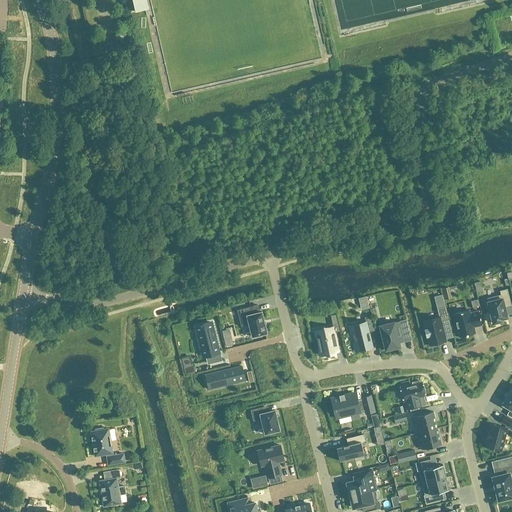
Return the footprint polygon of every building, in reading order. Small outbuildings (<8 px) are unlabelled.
[(145,0),(132,0),(135,11),(147,8),(145,0)] [(493,323),(502,321),(501,319),(507,318),(505,307),(511,306),(508,289),(500,291),(501,295),(487,298),(493,323)] [(252,337),(267,333),(262,312),(252,314),(251,307),(237,310),(241,327),(249,325),(252,337)] [(453,314),(459,337),(475,334),(473,327),(482,325),(478,311),(470,313),(469,310),(453,314)] [(427,337),(429,345),(446,341),(444,334),(445,332),(451,331),(447,312),(438,314),(439,317),(423,321),(425,329),(424,330),(426,338),(427,337)] [(319,330),(321,338),(313,339),(313,338),(312,338),(315,351),(316,351),(316,350),(319,349),(320,356),(338,352),(334,333),(340,332),(337,314),(336,314),(338,323),(332,324),(332,327),(319,330)] [(356,352),(372,347),(368,333),(375,331),(371,316),(364,318),(365,322),(361,324),(361,322),(358,323),(359,324),(349,326),(356,352)] [(380,326),(386,350),(400,347),(398,342),(404,341),(403,337),(410,336),(406,320),(394,323),(380,326)] [(196,326),(204,357),(218,353),(211,323),(196,326)] [(240,325),(229,329),(232,338),(243,334),(240,325)] [(192,365),(183,367),(185,375),(195,372),(193,364),(192,365)] [(205,375),(209,390),(246,380),(242,366),(205,375)] [(419,398),(425,396),(422,383),(421,383),(420,381),(412,383),(413,385),(401,388),(404,401),(405,401),(407,410),(421,407),(419,398)] [(511,389),(503,405),(511,410),(511,389)] [(355,394),(344,396),(344,394),(339,396),(339,397),(332,399),(333,404),(333,405),(335,413),(336,418),(359,412),(365,411),(366,414),(367,414),(373,412),(374,412),(370,396),(369,396),(363,397),(363,398),(362,398),(363,399),(357,401),(356,398),(355,394)] [(274,410),(263,413),(261,407),(250,410),(253,422),(261,420),(265,434),(270,433),(270,434),(278,433),(277,431),(279,430),(274,410)] [(413,417),(416,427),(418,427),(420,433),(435,428),(438,428),(433,411),(413,417)] [(377,414),(371,416),(374,427),(380,426),(377,414)] [(395,423),(407,420),(405,414),(393,417),(395,423)] [(511,420),(504,415),(500,422),(511,428),(511,420)] [(487,439),(485,447),(501,451),(507,429),(492,424),(490,432),(488,431),(486,439),(487,439)] [(376,438),(382,437),(380,427),(374,428),(376,438)] [(95,429),(96,431),(91,432),(95,456),(107,454),(107,457),(108,465),(125,462),(124,454),(113,456),(108,429),(104,430),(104,428),(95,429)] [(422,450),(442,444),(438,428),(435,428),(420,433),(421,438),(419,439),(422,450)] [(336,449),(340,461),(364,455),(361,442),(365,441),(363,434),(347,439),(348,446),(336,449)] [(390,440),(384,442),(386,452),(393,450),(390,440)] [(284,460),(280,446),(257,451),(261,466),(265,465),(268,478),(281,475),(278,465),(277,465),(277,462),(284,460)] [(397,455),(399,463),(416,458),(414,450),(413,451),(397,455)] [(417,472),(419,471),(422,483),(445,477),(443,465),(430,468),(428,460),(415,463),(417,472)] [(509,500),(508,498),(511,497),(511,465),(499,468),(501,476),(494,478),(493,478),(493,479),(494,479),(495,486),(497,492),(498,499),(499,500),(500,500),(501,500),(502,502),(509,500)] [(103,496),(102,497),(103,506),(103,507),(121,504),(121,503),(120,495),(126,494),(125,486),(118,487),(117,479),(120,478),(119,470),(106,472),(106,473),(107,473),(108,480),(99,481),(99,482),(101,491),(102,491),(103,496)] [(355,473),(357,480),(347,483),(347,485),(345,485),(347,493),(349,492),(350,496),(376,489),(371,470),(355,473)] [(426,504),(438,501),(436,493),(449,490),(445,477),(422,483),(425,495),(423,496),(426,504)] [(376,489),(350,496),(353,508),(364,505),(365,511),(366,511),(381,508),(379,501),(377,501),(374,490),(376,489)] [(259,511),(259,510),(257,511),(255,503),(249,504),(248,499),(228,504),(230,511),(232,511),(259,511)] [(311,511),(309,503),(285,509),(286,511),(311,511)]
